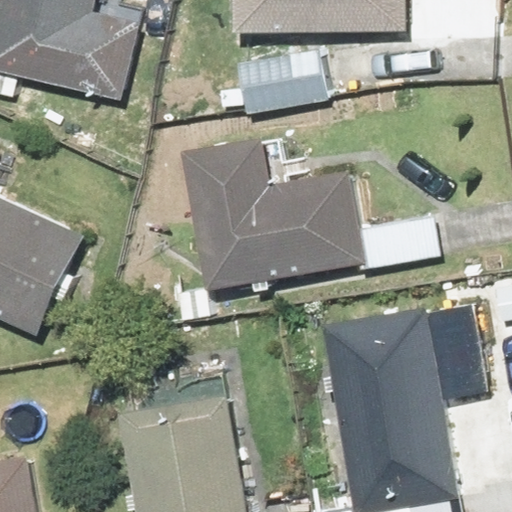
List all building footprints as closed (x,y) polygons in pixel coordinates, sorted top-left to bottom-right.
[(0,0),(0,78),(10,81),(15,59),(120,83),(139,0),(0,0)] [(403,0),(235,0),(235,8),(404,10),(403,0)] [(314,37),(239,46),(245,97),(320,88),(314,37)] [(266,124),(192,132),(206,267),(362,251),(351,149),(270,158),(266,124)] [(0,190),(0,302),(49,325),(91,232),(0,190)] [(423,295),(324,311),(356,505),(455,488),(423,295)] [(238,511),(218,386),(122,401),(140,511),(238,511)] [(0,511),(33,511),(25,445),(0,448),(0,511)]
